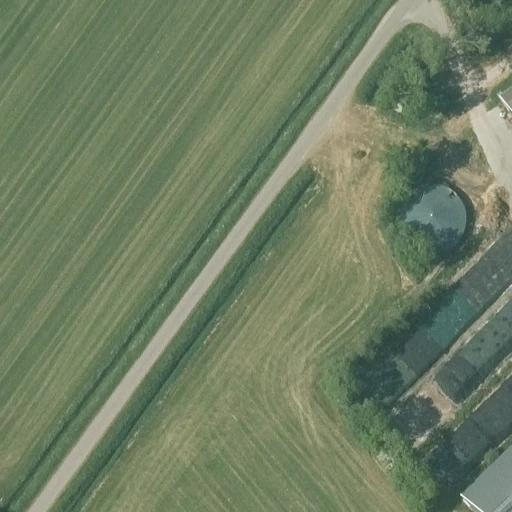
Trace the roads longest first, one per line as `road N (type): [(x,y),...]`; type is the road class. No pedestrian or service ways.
road 1 (unclassified): [(34,511),(406,0)]
road 2 (track): [(206,511),(311,369)]
